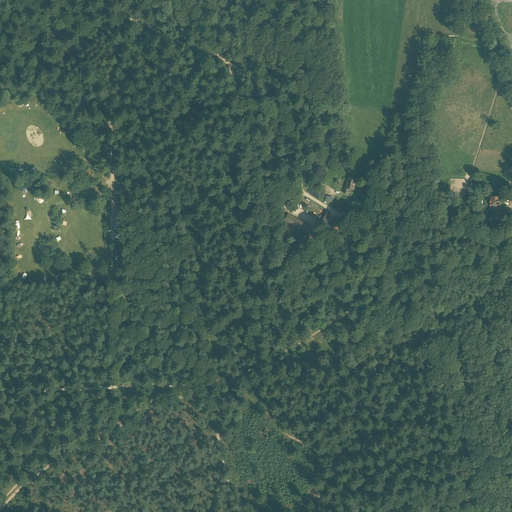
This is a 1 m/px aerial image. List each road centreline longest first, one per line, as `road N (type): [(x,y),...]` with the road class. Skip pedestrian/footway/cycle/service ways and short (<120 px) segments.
road 1 (track): [(111,385),(102,0)]
road 2 (track): [(159,400),(209,394),(289,320),(364,225)]
road 3 (track): [(236,376),(447,250)]
road 4 (track): [(0,392),(214,382)]
road 5 (track): [(0,507),(35,474),(173,385)]
road 6 (track): [(228,123),(224,66),(102,1)]
road 7 (unknown): [(364,225),(323,191),(243,99)]
road 8 (track): [(319,511),(313,448),(282,434),(236,376)]
road 9 (unknown): [(0,398),(16,404),(157,396)]
road 10 (track): [(511,254),(496,260),(450,251),(364,225)]
road 11 (track): [(247,511),(224,472),(209,394)]
